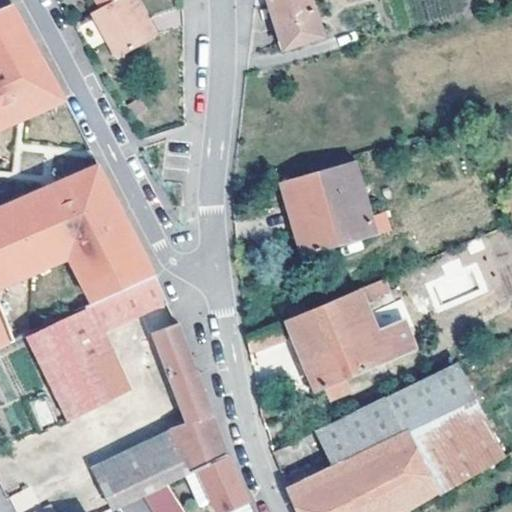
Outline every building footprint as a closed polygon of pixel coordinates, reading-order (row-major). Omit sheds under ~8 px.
[(155,34),(137,0),(112,0),(109,2),(105,4),(95,9),(119,53),(155,34)] [(272,0),(277,15),(286,44),(326,31),(315,0),(272,0)] [(0,6),(0,126),(64,99),(13,1),(0,6)] [(378,234),(370,205),(363,183),(357,159),(283,180),(303,255),(378,234)] [(0,345),(28,333),(157,274),(99,164),(0,207),(0,345)] [(395,175),(363,183),(370,205),(401,196),(395,175)] [(157,274),(28,333),(69,419),(132,389),(105,330),(169,302),(157,274)] [(359,287),(367,304),(392,293),(385,276),(359,287)] [(290,317),(285,319),(318,392),(328,388),(334,399),(346,394),(341,382),(417,349),(404,321),(379,330),(367,304),(359,287),(306,309),(290,317)] [(290,317),(306,309),(303,302),(287,309),(290,317)] [(227,453),(178,321),(154,331),(187,421),(171,428),(178,447),(103,483),(115,508),(144,494),(168,482),(199,467),(227,453)] [(285,338),(278,321),(248,333),(251,352),(285,338)] [(404,432),(477,396),(458,359),(387,394),(404,432)] [(387,394),(320,427),(337,463),(404,432),(387,394)] [(396,511),(438,488),(440,493),(507,454),(477,396),(404,432),(337,463),(291,485),(301,511),(396,511)] [(171,428),(94,465),(103,483),(178,447),(171,428)] [(199,467),(218,511),(222,511),(248,500),(240,481),(227,453),(199,467)] [(185,511),(168,482),(144,494),(155,511),(185,511)] [(253,511),(248,500),(222,511),(253,511)]
